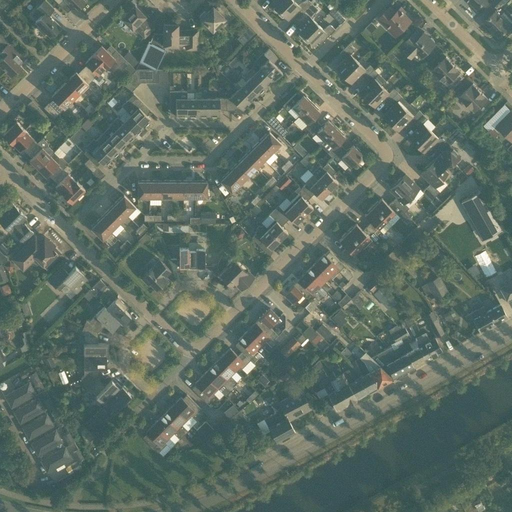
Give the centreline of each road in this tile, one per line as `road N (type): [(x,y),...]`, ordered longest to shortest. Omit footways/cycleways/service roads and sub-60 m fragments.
road 1 (tertiary): [(177,511),(511,336)]
road 2 (residential): [(234,312),(380,164),(375,146),(303,70)]
road 3 (residential): [(112,0),(0,113)]
road 4 (unclassified): [(377,511),(511,436)]
road 5 (residential): [(134,161),(208,161),(243,125)]
road 6 (residential): [(134,161),(168,127),(243,125)]
road 7 (residential): [(64,231),(151,315)]
